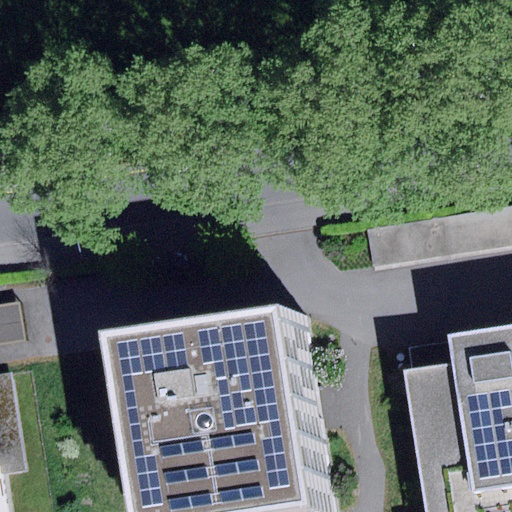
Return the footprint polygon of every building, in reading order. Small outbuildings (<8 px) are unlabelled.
[(511,208),(368,231),(374,267),(511,244),(511,208)] [(21,305),(0,307),(0,345),(26,342),(21,305)] [(304,313),(132,337),(157,511),(299,511),(332,507),(304,313)] [(468,366),(420,374),(442,511),(511,511),(511,328),(463,336),(468,366)] [(0,378),(0,465),(25,462),(12,376),(0,378)]
